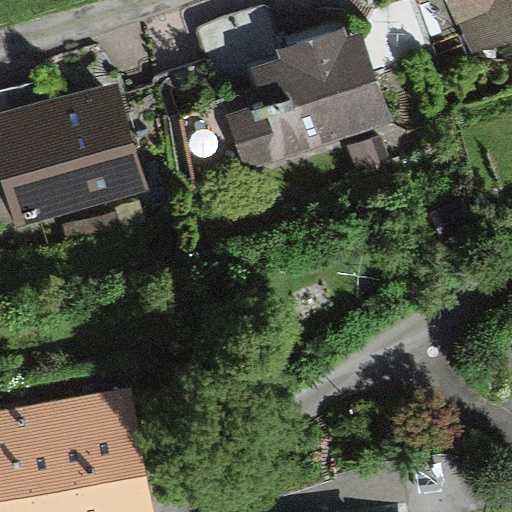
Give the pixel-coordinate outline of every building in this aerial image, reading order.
[(511,0),(446,0),(473,62),(511,45),(511,0)] [(214,82),(247,171),(390,118),(358,30),(350,33),(346,23),(277,48),(281,58),(214,82)] [(0,162),(18,227),(148,190),(117,82),(0,115),(0,162)] [(381,137),(350,148),(359,173),(390,162),(381,137)] [(151,511),(128,385),(0,408),(0,511),(151,511)]
